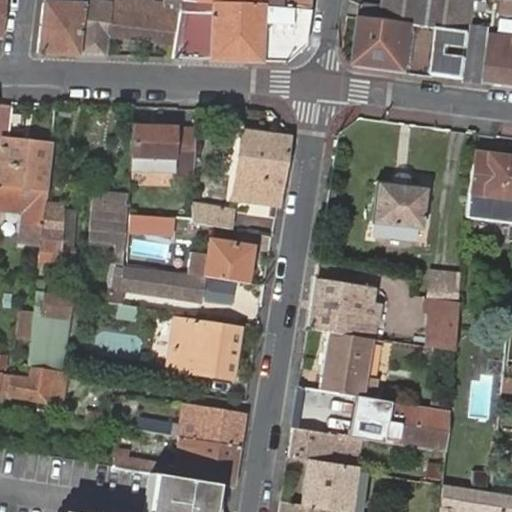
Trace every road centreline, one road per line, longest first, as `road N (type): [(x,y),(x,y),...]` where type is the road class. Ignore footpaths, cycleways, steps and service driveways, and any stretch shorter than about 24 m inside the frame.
road 1 (residential): [(249,511),(320,87)]
road 2 (tertiary): [(18,71),(320,87)]
road 3 (tertiary): [(320,87),(511,109)]
